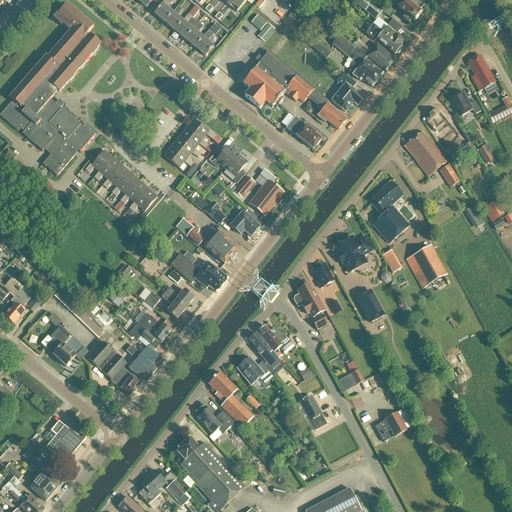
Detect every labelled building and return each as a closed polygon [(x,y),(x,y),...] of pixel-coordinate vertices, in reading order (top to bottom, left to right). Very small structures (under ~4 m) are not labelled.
[(137,0),(136,2),(146,10),(154,0),(137,0)] [(168,0),(167,0),(154,16),(164,25),(173,15),(167,10),(173,3),(168,0)] [(230,0),(228,3),(226,5),(231,9),(232,7),(238,12),(248,0),(230,0)] [(375,22),(381,15),(363,0),(361,0),(356,6),(375,22)] [(414,24),(426,10),(414,1),(414,0),(400,0),(404,3),(398,10),(405,16),(402,20),(408,24),(411,21),(414,24)] [(59,94),(101,46),(88,35),(93,29),(67,6),(58,16),(57,15),(52,20),(61,27),(62,26),(70,33),(47,59),(46,58),(10,99),(13,102),(0,116),(0,117),(18,133),(20,130),(24,133),(22,135),(43,153),(46,149),(53,154),(42,166),(57,178),(79,153),(80,154),(96,136),(85,126),(83,128),(62,110),(61,111),(50,102),(58,93),(59,94)] [(381,12),(390,19),(394,14),(386,7),(381,12)] [(178,8),(173,15),(164,25),(174,33),(183,23),(177,19),(183,12),(178,8)] [(195,8),(188,16),(192,20),(199,12),(195,8)] [(317,16),(310,9),(304,15),(312,22),(317,16)] [(188,16),(183,23),(174,33),(184,42),(193,31),(187,27),(193,20),(188,16)] [(251,25),(260,33),(267,25),(257,17),(251,25)] [(392,22),(387,29),(378,21),(366,36),(375,44),(376,42),(395,56),(405,44),(396,37),(402,29),(392,22)] [(198,25),(193,31),(184,42),(194,50),(203,40),(197,35),(203,28),(198,25)] [(203,40),(194,50),(205,59),(213,48),(207,43),(213,37),(208,33),(203,40)] [(340,38),(332,47),(348,60),(356,51),(340,38)] [(332,56),(313,41),(308,47),(327,62),(332,56)] [(386,73),(395,62),(377,46),(370,55),(363,50),(361,53),(386,73)] [(373,90),(383,77),(365,62),(367,60),(356,51),(348,60),(355,65),(348,73),(360,84),(362,81),(373,90)] [(286,91),(297,78),(269,54),(255,71),(283,94),(286,91)] [(479,57),(468,65),(475,78),(472,79),(479,93),(495,84),(479,57)] [(283,94),(265,79),(255,71),(243,86),(250,92),(245,99),(259,111),(265,104),(272,110),(275,107),(277,109),(283,102),(281,100),(285,95),(283,94)] [(357,108),(364,101),(352,92),(357,86),(343,76),(337,83),(343,88),(331,103),(346,115),(353,105),(357,108)] [(308,99),(314,92),(297,78),(286,91),(290,94),(288,98),(295,104),(298,101),(303,105),(308,99)] [(308,99),(322,111),(327,105),(328,106),(328,105),(329,104),(314,91),(314,92),(308,99)] [(475,116),(481,113),(475,103),(469,106),(463,94),(451,101),(460,119),(473,112),(475,116)] [(327,105),(322,111),(319,115),(317,118),(325,125),(327,123),(338,132),(347,121),(328,105),(328,106),(327,105)] [(511,107),(491,119),(494,124),(511,114),(511,107)] [(440,142),(453,131),(436,111),(429,117),(431,119),(426,123),(436,134),(434,135),(440,142)] [(315,136),(295,119),(286,130),(313,152),(321,142),(315,137),(315,136)] [(194,122),(186,131),(201,143),(202,142),(206,137),(212,141),(216,137),(209,132),(208,133),(194,122)] [(186,131),(179,140),(194,152),(195,151),(199,146),(205,151),(208,147),(202,142),(201,143),(186,131)] [(428,179),(447,163),(427,139),(426,139),(422,134),(404,148),(417,164),(428,179)] [(179,140),(172,149),(187,161),(188,160),(192,155),(198,160),(201,156),(195,151),(194,152),(179,140)] [(476,155),(469,144),(463,148),(470,158),(476,155)] [(208,147),(205,151),(210,155),(213,151),(208,147)] [(484,148),(478,151),(486,165),(493,161),(489,154),(488,155),(484,148)] [(172,149),(164,158),(179,171),(184,164),(190,169),(193,165),(188,160),(187,161),(172,149)] [(226,171),(237,157),(228,149),(221,157),(217,153),(209,163),(213,167),(216,163),(226,171)] [(3,159),(9,164),(15,158),(9,152),(3,159)] [(91,166),(85,172),(89,175),(94,169),(99,174),(100,175),(113,160),(104,153),(92,167),(91,166)] [(237,157),(226,171),(235,179),(232,182),(237,186),(245,177),(240,173),(247,165),(237,157)] [(99,174),(94,179),(98,183),(103,177),(108,181),(109,182),(122,168),(113,160),(100,175),(99,174)] [(448,167),(439,174),(449,190),(459,184),(448,167)] [(108,181),(103,187),(107,191),(112,185),(116,189),(118,190),(130,176),(122,168),(109,182),(108,181)] [(116,189),(111,195),(115,198),(120,193),(125,197),(127,198),(139,183),(130,176),(118,190),(116,189)] [(243,200),(245,197),(255,185),(247,178),(234,193),(243,200)] [(125,197),(120,203),(124,206),(129,200),(134,205),(135,206),(148,191),(139,183),(127,198),(125,197)] [(264,217),(282,195),(268,183),(250,206),(264,217)] [(382,218),(372,227),(384,240),(380,243),(385,249),(389,245),(409,228),(391,207),(402,198),(391,184),(372,201),(378,208),(376,211),(382,218)] [(225,193),(217,186),(211,191),(219,199),(225,193)] [(229,188),(226,191),(231,195),(235,190),(232,186),(230,189),(229,188)] [(134,205),(129,210),(133,214),(138,208),(144,214),(157,199),(148,191),(135,206),(134,205)] [(82,208),(87,202),(83,198),(77,204),(82,208)] [(206,209),(198,202),(195,205),(203,212),(206,209)] [(487,210),(495,224),(507,217),(499,203),(487,210)] [(118,213),(123,208),(119,204),(114,210),(118,213)] [(220,226),(226,220),(218,212),(220,211),(213,204),(205,213),(220,226)] [(475,231),(482,226),(472,208),(464,213),(475,231)] [(260,229),(243,214),(230,228),(240,237),(244,233),(251,239),(254,236),(256,235),(259,232),(259,230),(260,229)] [(502,229),(498,223),(493,226),(496,232),(502,229)] [(187,237),(199,247),(203,242),(197,236),(199,234),(194,229),(187,237)] [(204,248),(223,264),(224,266),(237,251),(227,243),(228,242),(217,233),(204,248)] [(352,238),(336,247),(340,254),(336,256),(342,267),(344,265),(350,275),(367,265),(362,257),(373,251),(366,239),(355,245),(352,238)] [(17,253),(9,246),(5,251),(13,258),(17,253)] [(422,292),(447,278),(431,248),(405,262),(422,292)] [(395,275),(405,269),(395,251),(385,257),(395,275)] [(208,288),(215,294),(216,295),(228,281),(208,265),(200,274),(180,256),(171,267),(191,285),(195,281),(206,290),(208,288)] [(38,270),(32,263),(25,270),(31,277),(38,270)] [(119,276),(124,280),(132,271),(127,267),(119,276)] [(319,291),(334,283),(326,269),(315,275),(320,284),(316,286),(319,291)] [(168,279),(177,286),(181,281),(172,273),(168,279)] [(6,292),(0,286),(0,300),(2,303),(9,295),(14,299),(11,303),(14,306),(4,318),(14,326),(24,313),(21,311),(30,301),(20,292),(23,289),(14,281),(6,292)] [(113,291),(119,297),(125,291),(131,297),(132,296),(120,284),(113,291)] [(299,297),(293,300),(297,309),(301,307),(307,317),(309,315),(312,320),(315,318),(317,321),(312,324),(317,332),(327,327),(322,318),(320,319),(319,316),(325,313),(314,293),(312,294),(308,287),(297,293),(299,297)] [(165,294),(186,310),(194,300),(184,292),(179,298),(169,289),(165,294)] [(57,302),(64,295),(60,291),(53,298),(57,302)] [(113,304),(119,298),(112,291),(106,297),(113,304)] [(371,293),(357,300),(371,325),(385,318),(371,293)] [(144,303),(153,310),(161,301),(152,294),(144,303)] [(177,321),(186,310),(165,294),(161,299),(172,307),(167,313),(176,320),(177,321)] [(61,306),(68,299),(64,295),(57,302),(61,306)] [(65,310),(72,303),(68,299),(61,306),(65,310)] [(36,300),(28,310),(33,315),(42,305),(36,300)] [(342,313),(336,302),(329,306),(335,317),(342,313)] [(69,313),(76,306),(72,303),(65,310),(69,313)] [(87,303),(82,308),(88,314),(92,309),(87,303)] [(73,317),(80,310),(76,306),(69,313),(73,317)] [(77,321),(83,314),(80,310),(73,317),(77,321)] [(81,325),(87,318),(83,314),(77,321),(81,325)] [(112,323),(105,316),(101,320),(108,327),(112,323)] [(152,347),(150,345),(155,339),(162,344),(172,332),(164,326),(162,329),(153,322),(146,316),(138,326),(145,332),(138,341),(149,350),(152,347)] [(85,329),(91,322),(87,318),(81,325),(85,329)] [(88,332),(95,325),(91,322),(85,329),(88,332)] [(92,336),(99,329),(95,325),(88,332),(92,336)] [(45,350),(66,369),(76,358),(80,363),(88,353),(72,338),(61,328),(50,339),(52,342),(45,350)] [(282,357),(277,352),(279,350),(283,355),(293,347),(287,340),(285,342),(274,330),(270,334),(265,328),(264,329),(261,328),(259,330),(259,333),(256,335),(278,361),(282,357)] [(99,329),(92,336),(96,340),(103,333),(99,329)] [(278,361),(256,335),(249,341),(255,348),(253,350),(270,369),(278,361)] [(88,361),(128,397),(129,398),(140,386),(122,370),(126,365),(103,345),(88,361)] [(141,358),(142,357),(131,348),(126,353),(137,363),(129,372),(145,385),(156,373),(141,358)] [(156,373),(164,363),(148,349),(142,357),(141,358),(156,373)] [(262,388),(275,378),(262,363),(257,368),(250,360),(237,370),(251,387),(257,382),(262,388)] [(363,382),(357,372),(353,363),(347,367),(357,386),(363,382)] [(243,429),(253,419),(231,398),(237,392),(219,375),(209,386),(218,394),(215,397),(224,405),(221,408),(243,429)] [(246,392),(251,397),(254,393),(250,388),(246,392)] [(0,408),(2,410),(13,398),(3,390),(0,391),(0,408)] [(255,411),(260,407),(250,397),(246,402),(255,411)] [(327,427),(311,399),(296,407),(311,435),(327,427)] [(228,432),(232,437),(237,433),(232,428),(234,427),(223,414),(218,419),(210,409),(198,420),(212,436),(218,431),(223,436),(228,432)] [(394,440),(407,432),(398,415),(385,422),(394,440)] [(64,428),(59,424),(45,440),(50,444),(46,450),(65,465),(84,444),(84,443),(86,440),(82,437),(79,440),(65,428),(64,428)] [(212,504),(211,504),(210,506),(215,511),(220,511),(245,489),(205,445),(199,450),(189,439),(175,451),(176,452),(174,454),(182,463),(180,465),(189,476),(187,477),(212,504)] [(41,450),(31,441),(24,449),(34,458),(41,450)] [(46,503),(60,487),(48,477),(51,474),(31,458),(27,463),(42,476),(30,490),(46,503)] [(14,479),(18,483),(23,478),(10,465),(5,470),(14,479)] [(144,491),(138,496),(149,507),(161,495),(158,492),(166,485),(154,473),(146,481),(147,482),(141,487),(144,491)] [(20,485),(18,483),(14,479),(2,491),(20,509),(23,511),(45,511),(36,504),(37,502),(31,497),(26,502),(15,491),(20,485)] [(177,504),(183,499),(186,496),(175,483),(166,491),(177,504)] [(286,492),(274,489),(272,495),(284,498),(286,492)] [(360,511),(349,492),(310,511),(360,511)] [(127,499),(119,509),(122,511),(140,511),(127,499)] [(183,499),(177,504),(182,509),(185,506),(187,504),(183,499)]
